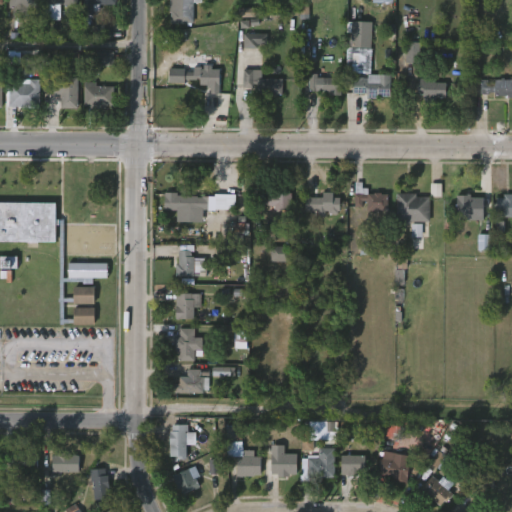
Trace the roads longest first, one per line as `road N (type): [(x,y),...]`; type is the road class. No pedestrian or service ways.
road 1 (residential): [(156,511),(136,422),(139,0)]
road 2 (tertiary): [(0,144),(511,147)]
road 3 (residential): [(0,421),(136,422)]
road 4 (residential): [(352,511),(230,511)]
